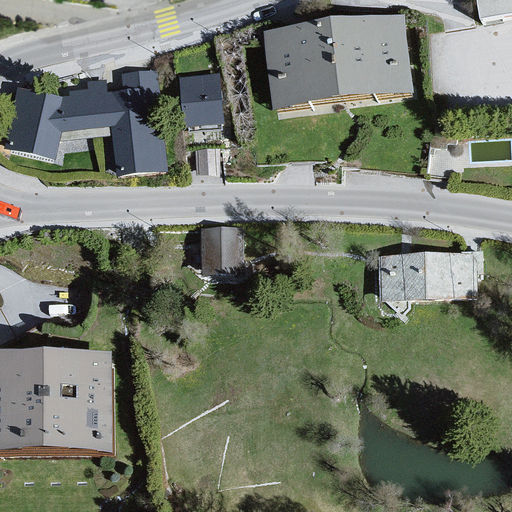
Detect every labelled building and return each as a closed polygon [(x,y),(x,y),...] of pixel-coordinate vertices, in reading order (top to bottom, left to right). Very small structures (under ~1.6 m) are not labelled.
[(511,0),(480,0),(485,25),(511,19),(511,0)] [(402,21),(271,38),(280,108),(411,91),(402,21)] [(9,150),(56,160),(61,139),(118,133),(122,175),(169,170),(158,73),(126,77),(127,95),(108,96),(106,84),(91,86),(92,92),(74,94),(74,102),(67,102),(23,92),(9,150)] [(215,80),(185,84),(190,127),(220,124),(215,80)] [(221,146),(201,147),(202,173),(222,173),(221,146)] [(250,238),(200,240),(203,287),(251,287),(250,238)] [(487,262),(379,265),(382,308),(431,315),(469,311),(484,286),(487,262)] [(112,358),(0,359),(0,451),(113,450),(112,358)]
